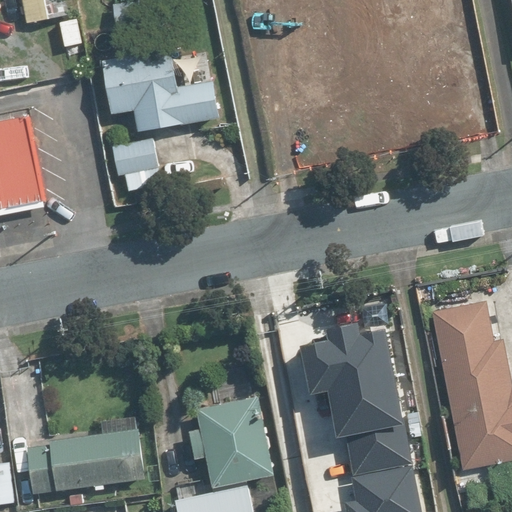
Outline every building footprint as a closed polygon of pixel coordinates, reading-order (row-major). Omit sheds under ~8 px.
[(27,0),(31,22),(83,14),(80,0),(27,0)] [(158,0),(150,0),(118,5),(122,29),(162,23),(158,0)] [(245,0),(248,14),(278,9),(276,0),(245,0)] [(304,30),(285,33),(296,109),(354,101),(338,0),(300,6),(304,30)] [(388,44),(392,69),(402,67),(405,86),(463,75),(448,0),(395,0),(389,1),(397,42),(388,44)] [(175,46),(108,58),(117,112),(141,108),(145,130),(227,116),(220,79),(209,81),(204,53),(177,57),(175,46)] [(0,214),(47,204),(26,110),(0,115),(0,214)] [(114,145),(120,175),(131,173),(135,191),(168,184),(158,136),(114,145)] [(511,336),(500,338),(493,301),(438,311),(468,470),(511,461),(511,336)] [(351,429),(357,464),(413,454),(389,323),(365,328),(363,317),(330,323),(332,333),(305,338),(314,387),(332,383),(341,431),(351,429)] [(196,430),(201,456),(213,453),(220,486),(182,494),(185,511),(279,511),(271,475),(281,473),(264,396),(203,409),(207,427),(196,430)] [(41,490),(149,476),(143,425),(57,436),(58,444),(36,447),(41,490)] [(350,497),(352,511),(427,511),(417,458),(354,470),(359,496),(350,497)] [(0,505),(20,503),(13,460),(0,462),(0,505)]
